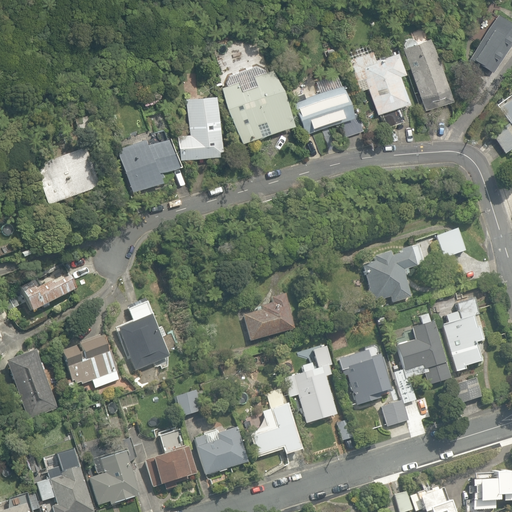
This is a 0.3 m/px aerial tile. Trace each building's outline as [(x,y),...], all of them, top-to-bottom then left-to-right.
[(469,57),(492,71),(511,38),(511,23),(496,13),(469,57)] [(401,47),(423,110),(450,100),(428,37),(423,39),(422,37),(416,39),(417,41),(414,42),(413,39),(410,37),(403,40),(401,43),(403,46),(401,47)] [(381,111),(387,127),(403,122),(397,105),(406,102),(397,75),(403,73),(395,51),(374,59),(371,51),(347,60),(357,90),(366,88),(375,113),(381,111)] [(220,87),(241,142),(291,124),(271,69),(264,71),(263,68),(255,65),(229,75),(225,82),(226,85),(220,87)] [(339,120),(345,135),(360,130),(355,115),(352,116),(349,108),(340,84),(338,84),(335,74),(315,81),(319,91),(304,96),(302,92),(290,97),(303,133),(339,120)] [(176,135),(179,158),(218,155),(217,150),(220,149),(215,95),(184,98),(188,134),(176,135)] [(511,98),(495,110),(505,125),(490,135),(503,154),(511,148),(511,98)] [(74,120),(79,133),(88,130),(84,117),(74,120)] [(115,148),(131,190),(160,180),(158,176),(161,175),(159,170),(175,164),(165,137),(147,144),(144,138),(115,148)] [(33,165),(46,205),(97,188),(92,172),(95,171),(92,162),(89,163),(84,149),(33,165)] [(434,236),(442,258),(463,251),(455,229),(434,236)] [(389,297),(390,303),(409,297),(402,274),(406,273),(405,269),(422,264),(416,244),(398,249),(399,254),(388,257),(387,252),(371,257),(372,261),(360,265),(368,289),(366,289),(370,302),(389,297)] [(55,273),(58,278),(79,267),(69,248),(51,258),(59,272),(55,273)] [(17,285),(31,311),(74,289),(67,276),(52,284),(49,279),(33,287),(29,279),(17,285)] [(242,314),(248,340),(292,329),(283,294),(269,297),(270,302),(258,305),(258,306),(254,307),(255,311),(242,314)] [(440,325),(453,373),(464,370),(463,365),(478,361),(473,343),(482,341),(478,326),(475,327),(472,316),(475,316),(470,299),(454,304),(456,311),(444,315),(446,324),(440,325)] [(116,328),(134,370),(167,357),(159,338),(164,335),(161,326),(155,329),(148,314),(145,301),(127,309),(131,320),(132,321),(116,328)] [(391,373),(401,404),(414,400),(407,378),(423,373),(426,385),(448,378),(430,322),(429,322),(427,314),(419,316),(421,324),(410,328),(413,340),(395,346),(402,369),(391,373)] [(90,381),(93,389),(119,380),(104,339),(101,340),(99,334),(78,341),(79,345),(76,346),(78,353),(76,353),(74,347),(60,352),(72,386),(79,383),(80,385),(90,381)] [(296,396),(304,423),(335,414),(324,376),(329,374),(327,366),(329,365),(323,344),(310,347),(316,367),(281,378),(288,399),(296,396)] [(5,361),(27,419),(57,407),(42,370),(43,369),(41,362),(39,363),(34,349),(5,361)] [(345,375),(354,405),(378,398),(377,395),(389,391),(383,370),(384,369),(380,357),(379,358),(378,354),(368,357),(366,350),(336,359),(340,370),(342,375),(345,375)] [(480,397),(474,378),(451,385),(457,404),(480,397)] [(247,432),(256,457),(281,449),(283,454),(299,449),(287,414),(288,414),(285,404),(284,404),(283,404),(277,388),(264,393),(269,408),(260,411),(265,426),(247,432)] [(173,396),(179,417),(198,411),(192,391),(173,396)] [(111,402),(114,409),(120,407),(117,400),(111,402)] [(379,406),(385,427),(406,420),(400,404),(399,400),(379,406)] [(336,422),(341,440),(351,437),(346,419),(336,422)] [(194,446),(203,474),(245,461),(234,427),(215,433),(217,439),(205,443),(203,435),(193,438),(195,446),(194,446)] [(88,478),(98,505),(108,502),(109,505),(136,495),(126,463),(136,460),(127,434),(116,437),(120,449),(92,459),(97,475),(88,478)] [(163,483),(164,489),(174,486),(173,483),(186,479),(185,476),(195,472),(187,446),(182,447),(182,444),(169,448),(170,451),(143,459),(151,486),(163,483)] [(50,506),(52,511),(89,511),(92,511),(75,456),(55,462),(56,466),(43,471),(44,475),(34,478),(40,501),(52,497),(55,504),(50,506)] [(471,494),(472,510),(493,509),(492,501),(495,501),(495,496),(500,495),(500,501),(511,500),(511,473),(507,474),(507,471),(474,474),(474,479),(469,480),(469,486),(471,486),(472,494),(471,494)] [(423,511),(449,511),(446,502),(440,504),(434,487),(427,489),(427,491),(422,493),(421,491),(408,496),(413,511),(420,509),(421,511),(423,511)] [(392,494),(397,511),(401,511),(409,510),(403,491),(392,494)] [(0,511),(33,511),(27,493),(8,499),(10,508),(0,511)]
